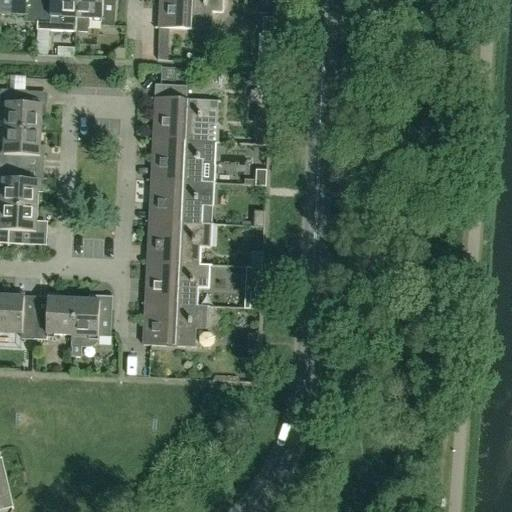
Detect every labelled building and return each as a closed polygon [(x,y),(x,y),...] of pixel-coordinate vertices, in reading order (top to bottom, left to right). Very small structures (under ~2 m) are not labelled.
[(38,56),(40,0),(1,0),(1,16),(27,17),(26,23),(39,24),(38,29),(37,56),(38,56)] [(77,33),(78,0),(40,0),(38,56),(49,57),(50,32),(77,33)] [(104,1),(104,0),(78,0),(77,33),(89,34),(90,19),(103,20),(103,26),(115,27),(117,2),(104,1)] [(223,0),(161,0),(161,30),(212,32),(213,12),(223,13),(223,0)] [(265,18),(264,34),(259,34),(259,39),(272,39),(273,35),(274,35),(275,19),(265,18)] [(0,130),(42,132),(43,117),(47,117),(47,106),(27,105),(28,93),(26,93),(26,81),(11,80),(11,93),(3,92),(1,118),(0,117),(0,130)] [(157,86),(154,141),(216,144),(218,144),(219,126),(217,125),(218,102),(186,100),(187,88),(157,86)] [(45,146),(41,146),(42,132),(0,130),(0,142),(7,143),(6,155),(0,154),(0,167),(24,169),(25,156),(45,157),(45,146)] [(268,147),(269,131),(259,130),(258,146),(268,147)] [(214,185),(215,167),(216,144),(154,141),(152,182),(204,185),(214,185)] [(43,193),(43,182),(23,181),(24,169),(0,167),(0,180),(5,181),(4,198),(0,197),(0,205),(38,208),(39,193),(43,193)] [(267,188),(267,172),(257,171),(257,188),(266,188),(267,188)] [(214,185),(204,185),(152,182),(150,223),(202,226),(203,207),(213,208),(214,185)] [(41,223),(37,223),(38,208),(0,205),(0,244),(20,245),(21,233),(41,234),(41,223)] [(265,229),(265,213),(255,213),(254,229),(265,229)] [(212,226),(202,226),(150,223),(148,264),(200,266),(201,248),(211,248),(212,226)] [(263,270),(263,254),(253,254),(252,270),(263,270)] [(210,267),(200,266),(148,264),(146,305),(198,307),(199,290),(209,290),(210,267)] [(35,341),(36,316),(24,315),(25,295),(14,294),(14,298),(0,297),(0,332),(22,334),(22,340),(35,341)] [(261,311),(261,295),(251,295),(250,311),(261,311)] [(72,358),(75,301),(60,301),(61,297),(50,296),(49,317),(36,316),(35,341),(47,342),(47,335),(71,337),(70,358),(72,358)] [(90,297),(90,302),(75,301),(72,358),(80,358),(81,346),(87,347),(92,346),(95,343),(97,338),(110,339),(112,314),(100,314),(101,298),(90,297)] [(208,308),(198,307),(146,305),(144,347),(196,349),(197,330),(207,330),(208,308)] [(259,352),(259,337),(249,336),(249,352),(259,352)] [(9,511),(0,469),(0,511),(9,511)]
